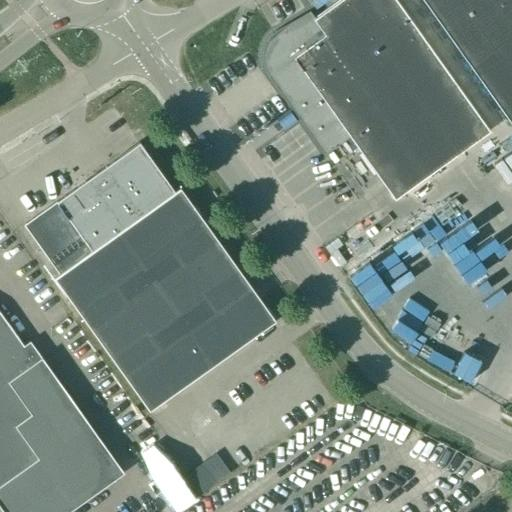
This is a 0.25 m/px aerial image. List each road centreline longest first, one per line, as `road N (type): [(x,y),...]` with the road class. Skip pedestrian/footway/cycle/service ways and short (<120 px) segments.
road 1 (unclassified): [(511,445),(411,393),(361,349),(142,47)]
road 2 (unclassified): [(0,133),(142,47)]
